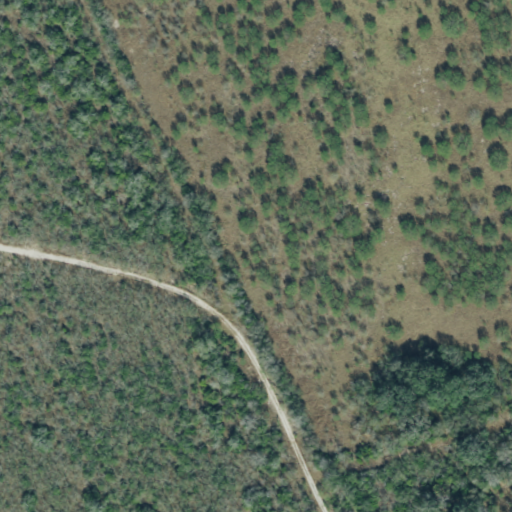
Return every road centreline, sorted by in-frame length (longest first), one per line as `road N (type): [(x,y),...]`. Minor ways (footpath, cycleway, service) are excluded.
road 1 (track): [(287,430),(247,351),(202,307),(100,269),(0,248)]
road 2 (track): [(287,430),(435,421),(511,397)]
